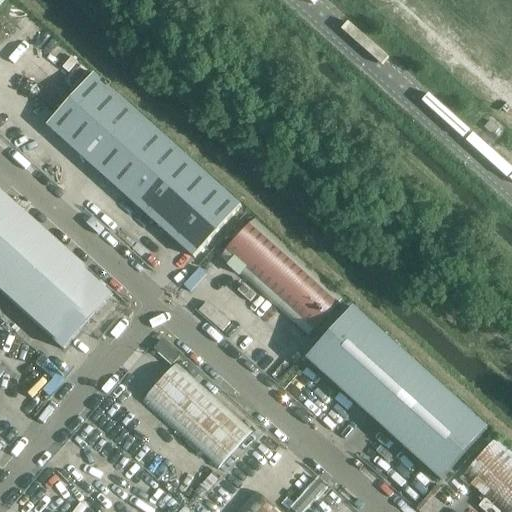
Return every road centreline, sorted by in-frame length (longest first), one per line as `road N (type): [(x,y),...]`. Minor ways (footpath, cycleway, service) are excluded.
road 1 (unclassified): [(388,511),(153,302)]
road 2 (unclassified): [(302,0),(511,188)]
road 3 (unclassified): [(0,490),(153,302)]
road 4 (unclassified): [(153,302),(0,164)]
